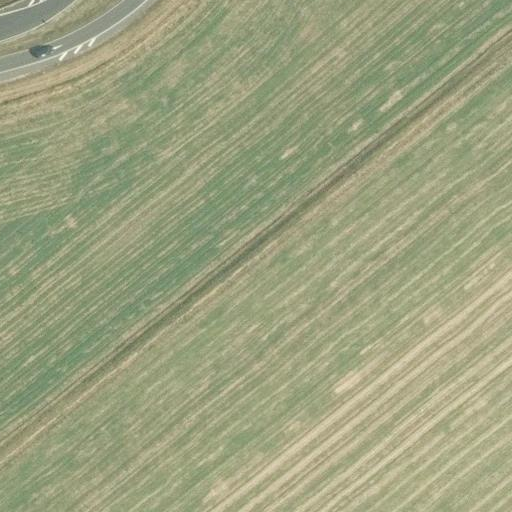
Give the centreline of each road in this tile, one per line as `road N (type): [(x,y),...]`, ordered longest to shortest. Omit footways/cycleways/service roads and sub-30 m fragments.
road 1 (track): [(511,40),(0,454)]
road 2 (motorway): [(0,69),(76,42),(138,0)]
